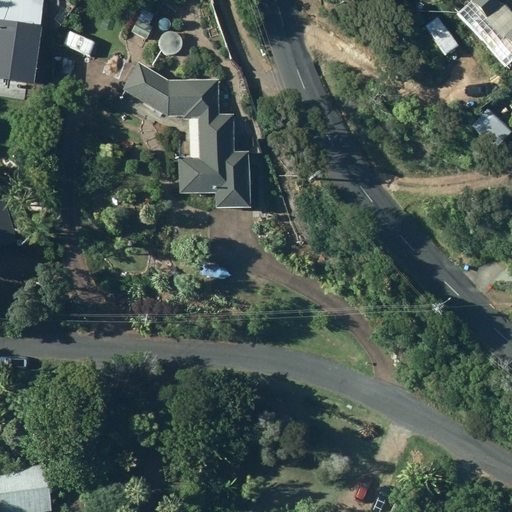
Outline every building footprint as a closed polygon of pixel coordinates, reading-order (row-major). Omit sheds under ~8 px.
[(0,0),(0,75),(32,80),(42,0),(0,0)] [(511,17),(496,0),(469,0),(449,19),(502,76),(511,66),(511,17)] [(436,16),(422,25),(442,56),(456,47),(436,16)] [(132,29),(146,37),(152,26),(138,18),(132,29)] [(216,80),(169,81),(139,62),(123,88),(166,115),(182,115),(182,119),(177,118),(178,191),(215,190),(216,204),(248,204),(248,150),(232,150),(232,114),(217,114),(216,80)] [(511,130),(488,107),(471,123),(495,147),(511,130)] [(3,197),(0,197),(0,245),(17,239),(3,197)] [(0,468),(0,511),(18,511),(50,509),(43,463),(0,468)] [(385,511),(395,496),(378,486),(363,511),(385,511)]
